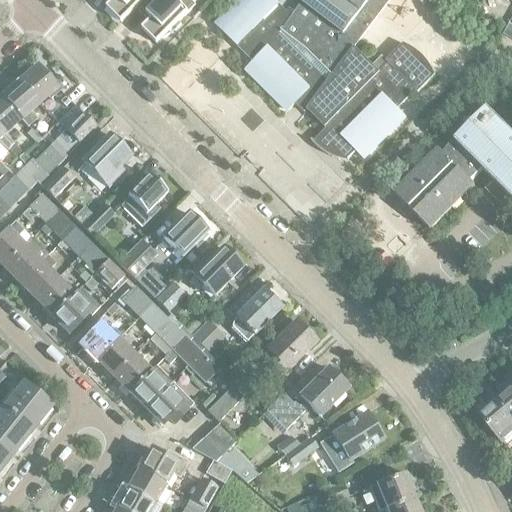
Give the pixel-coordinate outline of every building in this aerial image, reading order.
[(115,0),(106,9),(121,24),(138,6),(143,0),(115,0)] [(143,0),(138,6),(147,15),(152,20),(142,30),(157,45),(162,39),(163,40),(168,36),(173,33),(177,30),(181,25),(179,23),(195,6),(189,0),(143,0)] [(416,52),(403,44),(402,43),(384,61),(386,63),(377,72),(354,47),(390,0),(306,0),(303,4),(303,5),(301,8),(300,7),(292,17),(286,13),(273,0),(241,0),(215,26),(253,63),(246,70),(288,112),(300,100),(308,108),(306,111),(307,111),(309,109),(326,126),(324,128),(326,130),(313,143),(311,141),(310,141),(316,147),(324,154),(334,159),(341,161),(348,162),(348,161),(347,161),(355,152),(363,159),(404,117),(397,110),(415,92),(417,94),(435,76),(434,75),(426,62),(416,52)] [(16,81),(18,83),(37,105),(47,97),(49,100),(61,90),(50,78),(47,80),(36,67),(28,75),(26,72),(16,81)] [(37,105),(18,83),(12,88),(10,86),(0,94),(0,96),(1,98),(21,121),(27,128),(36,119),(30,112),(37,105)] [(489,84),(485,88),(489,93),(493,88),(489,84)] [(0,98),(0,130),(4,135),(21,121),(1,98),(0,98)] [(430,231),(474,186),(471,183),(483,171),(493,181),(485,189),(504,209),(511,201),(511,135),(488,111),(457,142),(456,141),(443,155),(439,151),(394,195),(430,231)] [(84,117),(69,133),(78,142),(93,126),(84,117)] [(41,140),(30,130),(26,135),(37,145),(41,140)] [(78,142),(69,133),(66,130),(50,147),(62,159),(79,142),(78,142)] [(130,157),(108,136),(82,163),(108,188),(122,173),(118,169),(130,157)] [(25,166),(14,177),(27,189),(34,181),(42,189),(51,180),(34,163),(31,160),(30,161),(13,145),(8,150),(25,166)] [(50,147),(34,163),(51,180),(61,169),(56,165),(62,159),(50,147)] [(72,180),(61,169),(51,180),(42,189),(53,199),(72,180)] [(148,176),(127,197),(129,199),(120,208),(142,229),(152,218),(148,214),(167,195),(148,176)] [(14,177),(0,192),(0,194),(11,205),(27,189),(14,177)] [(0,216),(11,205),(0,194),(0,216)] [(45,226),(58,213),(41,196),(29,208),(21,216),(28,223),(35,216),(45,226)] [(92,216),(81,227),(92,238),(113,217),(102,206),(92,216)] [(73,219),(81,227),(92,216),(84,208),(73,219)] [(58,213),(45,226),(40,231),(43,234),(46,231),(49,234),(51,232),(62,242),(57,247),(57,248),(75,230),(58,213)] [(163,239),(182,258),(194,246),(197,248),(208,236),(206,234),(187,215),(182,220),(180,218),(178,220),(180,222),(163,239)] [(23,248),(23,247),(14,239),(22,232),(14,223),(0,236),(0,265),(2,268),(23,248)] [(76,261),(91,246),(75,230),(57,248),(60,250),(62,247),(65,250),(67,248),(78,258),(75,261),(76,261)] [(47,258),(38,249),(39,248),(30,240),(23,247),(23,248),(2,268),(20,285),(47,258)] [(81,261),(95,275),(107,262),(91,246),(76,261),(78,264),(81,261)] [(119,265),(128,275),(145,257),(136,248),(119,265)] [(232,260),(222,249),(189,283),(198,291),(202,287),(213,298),(242,269),(239,266),(240,264),(235,258),(232,260)] [(36,301),(56,281),(47,272),(54,265),(47,258),(20,285),(36,301)] [(107,262),(95,275),(111,290),(123,278),(107,262)] [(86,273),(81,278),(87,284),(92,279),(86,273)] [(73,297),(56,281),(36,301),(52,318),(73,297)] [(93,281),(86,287),(93,294),(99,287),(93,281)] [(155,301),(173,319),(188,303),(170,286),(155,301)] [(134,289),(121,302),(139,319),(152,306),(134,289)] [(262,290),(234,319),(232,321),(230,329),(246,344),(281,309),(273,301),(275,299),(268,292),(266,294),(262,290)] [(52,318),(68,334),(89,313),(73,297),(52,318)] [(116,304),(108,312),(113,316),(120,308),(116,304)] [(139,319),(156,336),(168,323),(152,306),(139,319)] [(171,352),(163,360),(164,360),(185,340),(168,323),(156,336),(171,352)] [(206,323),(201,329),(192,338),(207,354),(222,339),(206,323)] [(295,323),(261,357),(281,376),(315,343),(295,323)] [(79,345),(96,362),(117,341),(100,324),(79,345)] [(187,333),(192,338),(201,329),(196,324),(187,333)] [(184,370),(185,372),(201,356),(185,340),(164,360),(169,366),(177,358),(187,367),(184,370)] [(134,358),(117,341),(96,362),(113,379),(134,358)] [(201,356),(185,372),(191,377),(194,374),(204,384),(217,372),(201,356)] [(113,379),(129,395),(150,374),(134,358),(113,379)] [(12,368),(6,363),(2,367),(7,373),(12,368)] [(156,369),(150,374),(129,395),(146,411),(166,391),(166,390),(171,384),(156,369)] [(319,418),(348,390),(327,369),(319,377),(318,376),(315,379),(316,380),(299,397),(299,398),(292,405),(283,396),(265,412),(284,432),(309,407),(319,418)] [(230,390),(231,388),(237,383),(229,375),(222,382),(230,390)] [(0,469),(51,407),(22,384),(14,394),(0,410),(0,469)] [(171,384),(166,390),(166,391),(146,411),(162,427),(169,420),(174,425),(187,411),(193,406),(171,384)] [(242,399),(231,388),(230,390),(206,413),(217,424),(242,399)] [(503,398),(496,403),(511,421),(511,389),(511,391),(509,388),(501,395),(503,398)] [(502,445),(511,436),(511,421),(496,403),(490,408),(488,406),(479,413),(482,416),(479,418),(502,445)] [(366,415),(332,436),(348,462),(382,441),(366,415)] [(218,426),(203,440),(219,457),(234,443),(218,426)] [(292,436),(277,447),(286,455),(301,444),(292,436)] [(317,449),(310,438),(285,457),(292,467),(317,449)] [(150,451),(138,472),(164,486),(170,475),(179,480),(188,464),(167,452),(163,458),(150,451)] [(230,471),(211,461),(204,474),(223,485),(230,471)] [(164,486),(138,472),(127,491),(153,506),(164,486)] [(386,511),(414,501),(410,491),(413,490),(412,485),(411,482),(409,478),(406,474),(368,490),(377,511),(386,511)] [(189,500),(204,509),(215,489),(200,481),(189,500)] [(323,509),(348,498),(342,484),(317,495),(323,509)] [(127,491),(116,511),(117,511),(158,511),(160,510),(153,506),(127,491)] [(202,511),(204,509),(189,500),(182,511),(202,511)] [(418,511),(414,501),(386,511),(418,511)]
